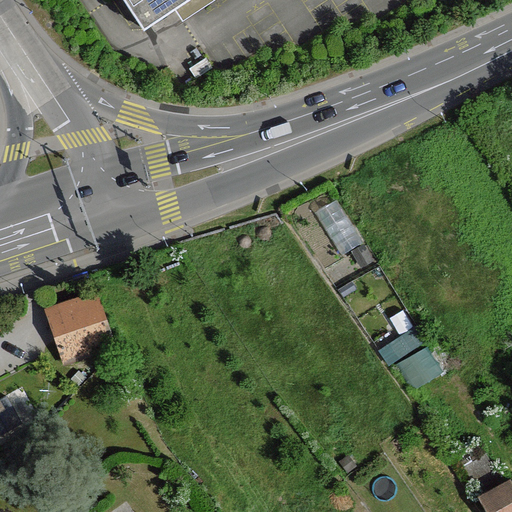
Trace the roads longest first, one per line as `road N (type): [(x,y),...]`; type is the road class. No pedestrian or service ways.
road 1 (tertiary): [(331,127),(194,127),(139,117),(85,96),(7,42)]
road 2 (secondary): [(331,127),(127,201)]
road 3 (tertiary): [(7,42),(127,201)]
road 4 (secondary): [(511,45),(331,127)]
road 5 (tertiary): [(7,42),(17,126),(0,208)]
road 6 (secondary): [(127,201),(0,243)]
